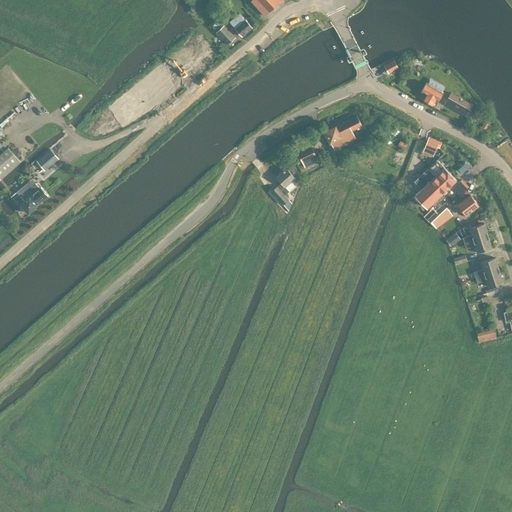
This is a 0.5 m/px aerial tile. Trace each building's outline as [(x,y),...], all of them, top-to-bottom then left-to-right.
[(252,0),(251,1),(252,2),(265,16),(282,0),(252,0)] [(235,28),(234,28),(242,37),(252,28),(245,20),(239,13),(229,22),(235,28)] [(223,25),(216,32),(228,44),(235,38),(223,25)] [(395,60),(385,65),(390,74),(399,68),(395,60)] [(435,105),(442,92),(426,83),(421,92),(426,94),(423,99),(433,105),(433,104),(435,105)] [(436,88),(442,91),(445,86),(438,83),(436,88)] [(473,104),(451,91),(445,101),(467,113),(473,104)] [(482,109),(476,105),(472,112),(478,115),(482,109)] [(335,125),(324,131),(329,142),(330,143),(330,142),(334,149),(345,144),(344,143),(355,137),(352,130),(362,125),(357,115),(343,122),(343,123),(336,127),(336,126),(335,125)] [(490,125),(485,121),(482,127),(487,130),(490,125)] [(441,143),(428,137),(424,147),(435,151),(437,147),(439,148),(441,143)] [(405,150),(407,144),(400,141),(398,147),(405,150)] [(310,144),(297,151),(304,166),(318,160),(310,144)] [(0,155),(0,175),(18,159),(8,148),(0,155)] [(58,159),(57,157),(51,149),(39,158),(37,160),(44,170),(58,159)] [(422,174),(441,194),(456,180),(437,160),(422,174)] [(292,203),(291,202),(289,199),(285,194),(299,183),(287,169),(286,167),(276,176),(281,182),(271,191),(282,204),(283,204),(288,210),(292,203)] [(441,194),(422,174),(415,181),(422,189),(415,195),(420,200),(427,207),(441,194)] [(460,194),(467,187),(461,180),(454,187),(460,194)] [(35,183),(26,191),(22,187),(16,192),(24,201),(20,204),(28,213),(37,206),(36,205),(48,195),(40,187),(39,188),(35,183)] [(478,205),(470,194),(454,206),(459,212),(461,210),(465,215),(478,205)] [(452,215),(446,207),(438,215),(430,223),(436,228),(452,215)] [(432,208),(424,216),(430,223),(438,215),(432,208)] [(464,243),(488,236),(484,223),(469,228),(472,235),(463,238),(464,243)] [(451,245),(459,239),(455,234),(447,240),(451,245)] [(477,253),(492,248),(488,236),(464,243),(466,249),(475,246),(477,253)] [(455,265),(467,261),(465,255),(453,259),(455,265)] [(475,277),(499,270),(495,259),(495,258),(480,262),(482,269),(474,272),(475,277)] [(488,287),(503,282),(499,270),(475,277),(477,283),(486,280),(488,287)] [(498,286),(480,291),(483,302),(489,300),(488,296),(500,292),(498,286)] [(511,310),(503,312),(506,322),(509,321),(511,332),(511,310)] [(495,330),(477,334),(479,341),(496,337),(495,330)]
